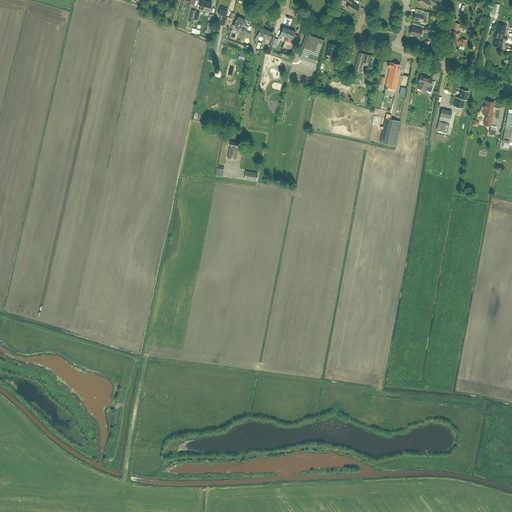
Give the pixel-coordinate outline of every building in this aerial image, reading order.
[(344,0),(349,3),(346,7),(355,13),(359,7),(352,2),(353,0),(344,0)] [(436,0),(419,0),(418,2),(421,4),(421,5),(427,9),(430,3),(436,7),(439,2),(436,0)] [(454,0),(450,15),(455,16),(460,0),(458,0),(454,0)] [(207,1),(204,11),(210,12),(211,12),(210,17),(211,17),(213,8),(211,8),(212,3),(207,1)] [(490,18),(496,19),(500,4),(493,3),(490,18)] [(227,11),(220,8),(218,14),(221,15),(220,18),(221,19),(219,24),(223,26),(226,17),(225,16),(227,11)] [(413,20),(422,22),(426,23),(427,18),(428,13),(423,12),(422,15),(415,13),(413,20)] [(245,27),(244,28),(243,30),(248,33),(246,31),(249,25),(244,23),(245,20),(238,16),(233,26),(240,30),(243,26),(245,27)] [(493,39),(494,39),(492,45),(501,47),(503,39),(506,24),(497,22),(493,39)] [(460,31),(462,25),(455,23),(453,29),(460,31)] [(259,36),(263,37),(263,38),(266,30),(260,27),(257,35),(256,39),(258,39),(259,36)] [(282,35),(286,37),(289,29),(283,27),(280,35),(280,34),(278,38),(281,39),(282,35)] [(420,37),(422,29),(412,27),(410,34),(420,37)] [(286,44),(287,41),(288,38),(292,39),(295,31),(289,29),(286,37),(284,40),(285,40),(284,43),(283,45),(285,45),(286,44)] [(272,32),(266,30),(263,38),(263,37),(262,41),(264,42),(265,38),(270,40),(272,32)] [(456,45),(457,43),(460,44),(459,45),(464,47),(466,40),(461,39),(460,40),(458,39),(460,32),(453,30),(449,43),(450,43),(450,45),(454,46),(454,45),(456,45)] [(218,42),(220,34),(214,33),(208,59),(214,61),(215,57),(215,54),(217,45),(218,42)] [(300,54),(317,60),(324,40),(308,34),(303,49),(302,49),(300,54)] [(328,43),(326,54),(331,55),(330,61),(337,63),(339,56),(334,55),(336,44),(328,43)] [(289,59),(291,53),(283,50),(280,56),(289,59)] [(363,62),(369,64),(371,56),(358,52),(354,69),(360,71),(363,62)] [(342,72),(347,73),(348,66),(349,66),(350,60),(345,59),(342,72)] [(390,67),(385,86),(396,89),(400,72),(399,71),(400,64),(392,63),(389,62),(388,67),(390,67)] [(418,82),(416,87),(425,90),(431,92),(433,87),(429,86),(432,79),(420,75),(418,82)] [(468,91),(461,89),(459,98),(455,97),(453,106),(463,108),(465,99),(466,100),(468,91)] [(494,102),(485,100),(483,107),(481,107),(480,112),(482,113),(482,114),(486,115),(486,117),(485,117),(483,125),(490,126),(493,112),(492,112),(494,102)] [(450,118),(452,111),(441,109),(439,116),(450,118)] [(502,142),(503,142),(509,143),(510,141),(511,141),(511,118),(511,114),(511,113),(507,113),(502,142)] [(395,145),(400,121),(385,118),(380,142),(395,145)] [(238,148),(239,143),(231,141),(230,146),(227,158),(236,160),(238,148)] [(223,177),(224,169),(216,168),(215,176),(223,177)] [(257,181),(258,173),(245,171),(244,179),(257,181)]
